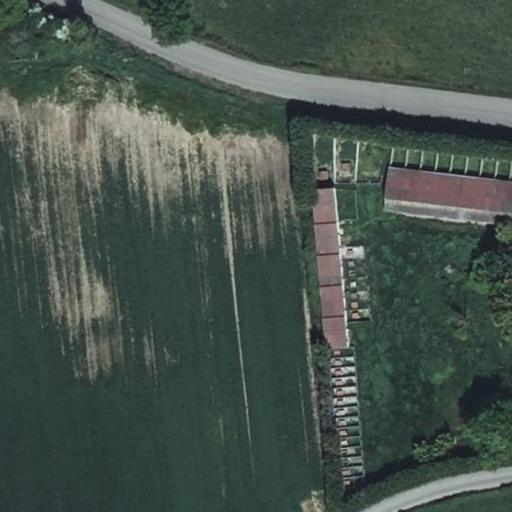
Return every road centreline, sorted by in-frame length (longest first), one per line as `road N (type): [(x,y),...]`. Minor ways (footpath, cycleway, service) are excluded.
road 1 (unclassified): [(511,114),(279,86),(54,0)]
road 2 (unclassified): [(511,474),(428,490),(378,511)]
